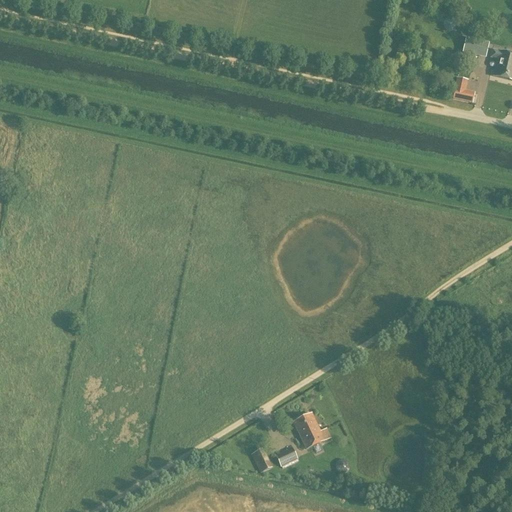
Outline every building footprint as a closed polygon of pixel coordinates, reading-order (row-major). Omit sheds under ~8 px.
[(485,58),(488,45),(466,40),(463,53),(485,58)] [(511,81),(511,55),(492,51),(490,59),(497,60),(493,77),(511,81)] [(456,79),(454,89),(452,100),(472,104),(474,93),(466,91),(468,81),(456,79)] [(320,432),(312,415),(293,424),(306,450),(330,438),(326,430),(320,432)] [(275,457),(280,468),(297,460),(292,448),(286,451),(286,452),(275,457)] [(272,469),(263,450),(251,456),(260,475),(272,469)]
